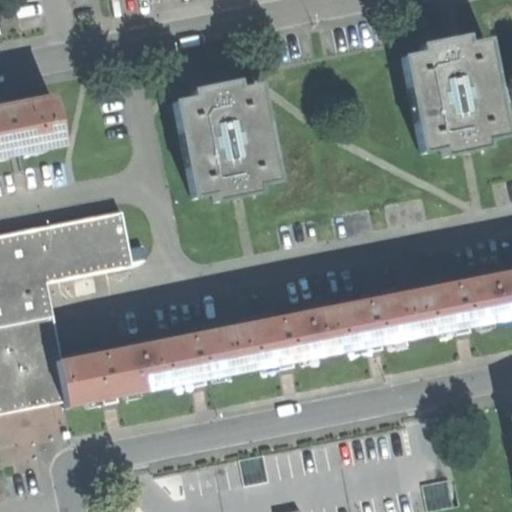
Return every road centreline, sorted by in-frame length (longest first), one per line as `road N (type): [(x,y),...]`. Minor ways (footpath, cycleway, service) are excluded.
road 1 (residential): [(511,374),(67,466),(76,511)]
road 2 (residential): [(345,0),(0,66)]
